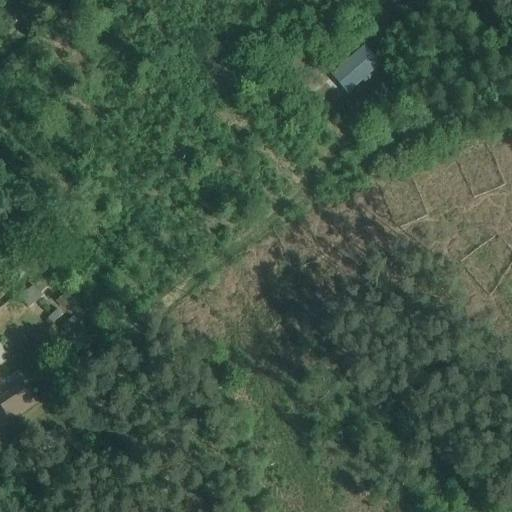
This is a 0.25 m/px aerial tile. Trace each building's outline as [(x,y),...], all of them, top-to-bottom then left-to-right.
[(330,75),(349,96),(382,66),(363,46),(330,75)] [(300,56),(288,68),(313,92),(325,79),(300,56)] [(28,311),(43,299),(33,287),(19,299),(28,311)] [(73,342),(76,339),(85,332),(73,319),(65,326),(61,328),(73,342)] [(26,403),(34,398),(25,384),(0,399),(0,408),(9,422),(30,408),(26,403)] [(36,439),(46,462),(64,454),(54,432),(36,439)]
